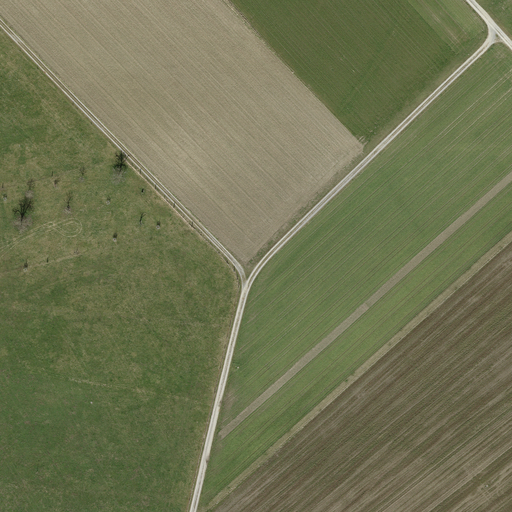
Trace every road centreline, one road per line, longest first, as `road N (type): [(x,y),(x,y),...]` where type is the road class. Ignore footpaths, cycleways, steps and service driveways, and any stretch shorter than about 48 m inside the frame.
road 1 (track): [(499,34),(248,274),(193,511)]
road 2 (track): [(248,274),(0,22)]
